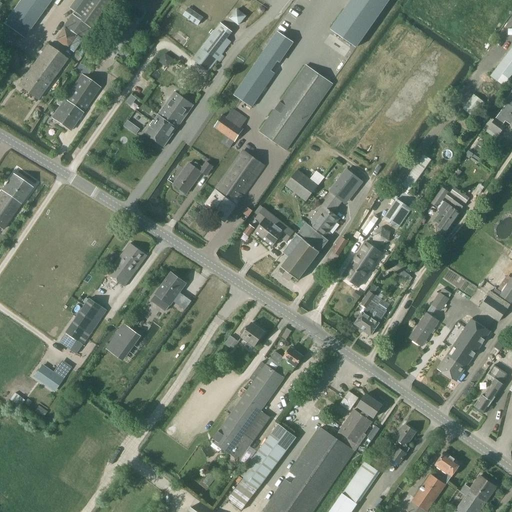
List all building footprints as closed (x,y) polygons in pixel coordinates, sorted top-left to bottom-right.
[(20,0),(3,23),(24,38),(51,0),(20,0)] [(73,15),(64,26),(83,40),(111,0),(90,0),(90,1),(88,0),(74,0),(69,8),(76,14),(75,16),(73,15)] [(352,0),(331,30),(357,47),(389,0),(352,0)] [(198,24),(203,15),(188,6),(183,15),(198,24)] [(220,22),(214,31),(200,48),(216,60),(230,43),(226,41),(233,32),(220,22)] [(64,28),(56,40),(67,48),(74,53),(83,40),(76,36),(64,28)] [(277,30),(233,96),(252,108),(275,74),(271,71),(278,60),(280,62),(294,41),(277,30)] [(48,45),(19,85),(38,99),(68,59),(48,45)] [(192,59),(207,72),(216,60),(200,48),(192,59)] [(504,86),(511,75),(511,48),(490,76),(504,86)] [(164,52),(158,62),(168,69),(175,59),(164,52)] [(306,66),(259,132),(286,150),(332,85),(306,66)] [(65,100),(71,104),(72,102),(84,111),(100,88),(82,76),(65,100)] [(193,106),(175,92),(161,112),(179,125),(193,106)] [(473,117),(484,102),(474,94),(463,109),(473,117)] [(55,103),(60,107),(52,118),(71,131),(84,111),(72,102),(71,104),(65,100),(64,101),(59,97),(55,103)] [(486,125),(490,127),(489,128),(499,135),(505,126),(503,125),(505,122),(511,126),(511,107),(507,104),(495,120),(491,118),(486,125)] [(215,127),(226,135),(221,143),(229,148),(243,129),(241,127),(246,119),(232,109),(226,118),(223,115),(215,127)] [(161,112),(145,134),(164,147),(179,125),(161,112)] [(225,221),(265,166),(244,151),(204,207),(225,221)] [(397,199),(392,206),(385,218),(399,227),(418,201),(408,194),(431,161),(423,154),(402,185),(405,187),(403,191),(397,199)] [(193,166),(189,163),(174,185),(186,194),(202,172),(207,176),(213,167),(206,162),(202,168),(196,163),(193,166)] [(310,180),(298,170),(285,186),(298,196),(310,180)] [(310,180),(298,196),(306,202),(318,186),(325,177),(317,171),(310,180)] [(2,190),(3,190),(0,193),(0,227),(3,230),(32,188),(13,174),(2,190)] [(344,177),(336,186),(337,187),(348,195),(350,196),(357,186),(344,177)] [(307,225),(309,226),(308,227),(325,239),(325,238),(340,219),(333,214),(348,195),(337,187),(323,206),(307,225)] [(437,208),(444,198),(461,210),(469,199),(454,188),(449,194),(442,188),(431,204),(437,208)] [(435,221),(441,225),(438,229),(446,234),(460,214),(444,203),(439,210),(441,212),(435,221)] [(252,211),(246,207),(239,217),(245,221),(252,211)] [(263,218),(265,219),(255,232),(263,239),(277,219),(264,208),(258,215),(263,219),(263,218)] [(294,232),(277,219),(263,239),(273,247),(280,238),(286,242),(292,235),(294,232)] [(309,226),(307,225),(299,236),(320,252),(329,241),(325,238),(325,239),(308,227),(309,226)] [(248,228),(243,235),(248,238),(252,232),(248,228)] [(292,235),(295,238),(283,253),(289,257),(282,267),(287,271),(284,275),(291,280),(293,277),(298,281),(320,252),(299,236),(294,232),(292,235)] [(339,256),(348,241),(341,237),(332,251),(339,256)] [(376,249),(365,242),(343,276),(359,287),(381,255),(385,251),(378,246),(376,249)] [(111,282),(116,285),(118,282),(124,287),(148,255),(130,243),(108,274),(114,279),(111,282)] [(401,270),(405,265),(393,257),(389,262),(401,270)] [(405,265),(401,270),(398,275),(407,281),(408,280),(409,281),(412,277),(410,276),(411,275),(406,272),(409,268),(405,265)] [(172,273),(151,301),(166,312),(186,283),(172,273)] [(498,289),(502,292),(501,294),(511,302),(511,300),(511,278),(508,275),(498,289)] [(375,310),(378,305),(372,301),(376,295),(374,294),(378,288),(373,284),(368,290),(370,291),(361,304),(367,308),(355,324),(362,329),(369,318),(367,317),(373,309),(375,310)] [(443,288),(432,305),(441,311),(449,299),(452,294),(443,288)] [(489,296),(488,297),(480,308),(499,321),(510,304),(489,290),(487,294),(489,296)] [(362,295),(356,291),(353,295),(359,299),(362,295)] [(90,298),(60,342),(77,354),(81,349),(107,310),(90,298)] [(387,312),(378,305),(375,310),(373,309),(367,317),(369,318),(362,329),(371,335),(380,323),(379,323),(387,312)] [(439,321),(427,313),(410,338),(422,346),(439,321)] [(491,332),(472,319),(443,362),(444,363),(439,370),(456,381),(465,367),(466,368),(491,332)] [(124,361),(142,336),(124,323),(106,349),(124,361)] [(242,334),(240,336),(255,346),(265,332),(252,323),(247,329),(244,327),(240,333),(242,334)] [(225,344),(230,348),(231,346),(234,348),(239,342),(231,336),(225,344)] [(233,403),(236,406),(211,441),(239,461),(269,419),(260,413),(294,365),(296,367),(303,357),(291,348),(284,357),(275,351),(270,359),(281,367),(277,374),(261,362),(249,379),(253,382),(247,390),(243,387),(238,395),(239,395),(233,403)] [(42,365),(33,378),(54,393),(72,368),(62,361),(54,373),(53,373),(42,365)] [(484,396),(482,395),(475,406),(485,413),(504,385),(501,383),(507,374),(494,365),(487,375),(495,380),(484,396)] [(349,391),(340,404),(350,411),(354,404),(359,398),(349,391)] [(358,407),(364,410),(361,414),(354,409),(352,412),(333,438),(320,429),(262,511),(313,511),(366,437),(364,435),(372,422),(367,418),(370,415),(374,418),(383,406),(366,394),(358,407)] [(285,416),(241,476),(258,489),(296,438),(286,431),(293,422),(285,416)] [(397,447),(402,450),(395,461),(400,464),(410,449),(407,446),(417,432),(405,424),(395,439),(401,442),(397,447)] [(408,511),(407,511),(427,511),(461,463),(445,452),(436,465),(446,473),(443,478),(439,476),(437,479),(431,475),(407,509),(408,511)] [(364,462),(341,495),(329,511),(351,511),(379,472),(364,462)] [(460,492),(466,496),(456,509),(461,511),(479,511),(496,488),(480,476),(471,489),(465,485),(460,492)]
